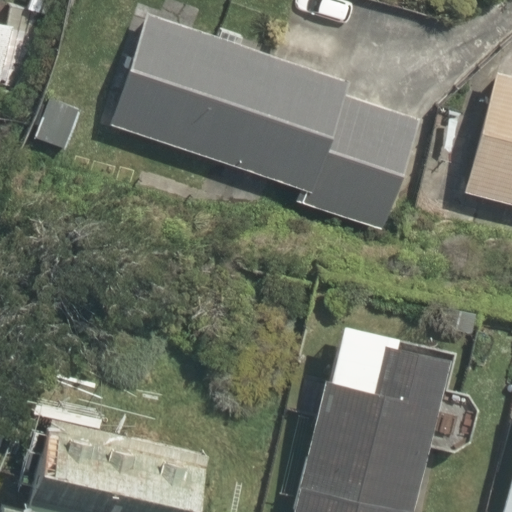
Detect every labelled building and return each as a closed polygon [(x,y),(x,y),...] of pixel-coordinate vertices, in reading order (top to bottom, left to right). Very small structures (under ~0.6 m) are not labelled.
[(0,63),(11,14),(0,11),(0,63)] [(385,229),(423,115),(352,92),(356,79),(152,11),(112,124),(302,187),(297,200),(385,229)] [(511,72),(501,69),(466,191),(511,202),(511,72)] [(68,147),(83,107),(56,97),(41,136),(68,147)] [(417,511),(462,348),(404,334),(404,332),(348,319),(334,376),(328,374),(295,511),(417,511)] [(210,444),(47,407),(35,463),(197,499),(210,444)] [(511,511),(511,450),(494,511),(511,511)] [(10,511),(74,511),(14,497),(10,511)]
